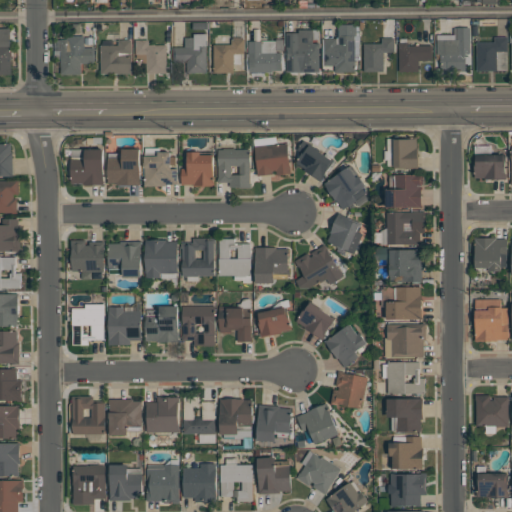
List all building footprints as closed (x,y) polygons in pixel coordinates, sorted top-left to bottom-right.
[(324,66),(335,65),(335,72),(356,72),(354,24),(338,25),(339,38),(324,39),(324,66)] [(470,28),(453,28),(454,35),(438,35),(438,71),(466,71),(466,54),(470,54),(470,28)] [(286,31),(287,72),(319,71),(319,31),(286,31)] [(207,73),(206,35),(185,36),(185,47),(173,47),(174,62),(187,62),(187,73),(207,73)] [(94,47),(85,47),(85,37),(59,37),(60,75),(81,74),(81,63),(94,63),(94,47)] [(477,42),(476,71),(507,71),(508,37),(494,37),(494,42),(477,42)] [(364,43),(364,71),(384,71),(384,52),(395,52),(395,38),(381,38),(381,43),(364,43)] [(231,44),(213,45),(214,73),(233,72),(233,64),(241,63),(241,54),(244,54),(244,39),(231,39),(231,44)] [(101,74),(132,73),(132,40),(118,40),(118,42),(100,43),(101,74)] [(167,73),(167,45),(149,45),(149,40),(136,40),(136,55),(146,55),(147,73),(167,73)] [(248,41),(249,72),(283,71),(282,41),(248,41)] [(399,72),(419,72),(419,61),(432,60),(432,45),(399,45),(399,72)] [(0,74),(11,74),(11,47),(0,46),(0,74)] [(418,139),(387,139),(387,167),(418,167),(418,139)] [(0,176),(13,176),(13,144),(0,143),(0,176)] [(291,173),(288,143),(255,146),(258,175),(276,173),(276,175),(291,173)] [(333,159),(307,145),(296,166),(323,180),(333,159)] [(251,186),(250,148),(218,149),(219,182),(230,182),(230,187),(251,186)] [(104,184),(103,149),(71,149),(72,184),(104,184)] [(140,184),(140,149),(121,149),(121,153),(107,154),(108,184),(140,184)] [(144,156),(144,185),(176,186),(176,169),(171,169),(171,152),(158,152),(158,156),(144,156)] [(213,153),(187,153),(188,168),(181,168),(182,186),(214,185),(213,153)] [(505,155),(475,155),(475,178),(504,179),(505,155)] [(324,182),(341,211),(355,202),(357,206),(369,200),(362,188),(364,188),(351,166),(324,182)] [(423,207),(422,174),(395,175),(395,189),(385,189),(385,208),(423,207)] [(19,180),(0,180),(0,212),(17,213),(17,195),(19,194),(19,180)] [(388,245),(420,244),(420,233),(425,233),(424,211),(387,212),(388,245)] [(362,233),(357,231),(360,223),(338,214),(326,242),(353,254),(362,233)] [(19,219),(0,218),(0,251),(20,251),(19,219)] [(214,238),(193,238),(193,245),(182,245),(182,276),(215,276),(214,238)] [(219,276),(251,276),(250,244),(235,244),(235,238),(219,239),(219,276)] [(507,269),(507,238),(476,238),(475,269),(507,269)] [(104,240),(71,241),(72,272),(104,271),(104,240)] [(145,240),(146,278),(178,278),(178,240),(145,240)] [(141,242),(110,241),(109,268),(123,268),(123,277),(141,277),(141,242)] [(327,279),(329,284),(342,278),(327,245),(295,259),(303,276),(295,280),(301,291),(327,279)] [(274,283),(275,272),(288,273),(289,248),(256,247),(255,283),(274,283)] [(0,288),(20,289),(21,273),(16,273),(16,257),(0,256),(0,288)] [(387,320),(422,319),(421,286),(382,287),(382,308),(386,308),(387,320)] [(0,293),(0,326),(18,327),(19,294),(0,293)] [(475,341),(508,340),(508,307),(502,307),(502,299),(475,299),(475,341)] [(324,338),(335,316),(307,303),(297,325),(324,338)] [(73,345),(88,345),(88,340),(104,340),(104,304),(84,304),(84,308),(72,308),(73,345)] [(109,345),(132,345),(132,340),(142,340),(141,306),(108,307),(109,345)] [(179,341),(178,306),(162,306),(162,315),(146,315),(146,342),(179,341)] [(182,307),(183,340),(194,340),(194,345),(216,344),(215,306),(182,307)] [(256,313),(261,337),(291,330),(286,306),(256,313)] [(251,318),(242,318),(242,307),(219,308),(220,332),(236,331),(237,342),(252,341),(251,318)] [(343,368),(359,358),(355,352),(366,345),(352,323),(325,341),(343,368)] [(425,355),(424,325),(387,325),(387,356),(425,355)] [(0,363),(19,364),(19,331),(0,330),(0,363)] [(387,394),(425,394),(425,378),(420,378),(420,362),(388,362),(387,394)] [(0,369),(0,401),(20,400),(19,369),(0,369)] [(367,377),(338,372),(335,388),(334,388),(331,404),(361,409),(367,377)] [(476,426),(509,425),(508,396),(476,396),(476,426)] [(106,434),(105,403),(94,403),(94,397),(72,397),(73,435),(106,434)] [(147,432),(179,432),(179,397),(157,397),(157,402),(147,402),(147,432)] [(215,401),(202,401),(202,418),(195,418),(195,400),(191,400),(191,397),(184,397),(184,434),(199,434),(199,443),(215,443),(215,401)] [(221,435),(239,434),(238,424),(253,424),(252,398),(220,399),(221,435)] [(388,399),(388,417),(397,417),(397,432),(423,431),(422,398),(388,399)] [(142,399),(109,400),(110,436),(128,435),(128,424),(142,424),(142,399)] [(0,405),(0,438),(19,439),(19,406),(0,405)] [(258,441),(276,441),(276,431),(291,432),(291,407),(259,405),(258,441)] [(338,436),(328,405),(297,414),(302,431),(310,429),(314,443),(338,436)] [(423,436),(406,436),(406,442),(390,442),(391,469),(423,468),(423,436)] [(20,443),(0,443),(0,475),(20,476),(20,443)] [(305,465),(297,479),(309,486),(310,484),(326,494),(341,469),(310,450),(302,463),(305,465)] [(275,457),(258,458),(259,493),(291,492),(290,465),(276,465),(275,457)] [(253,501),(252,464),(236,464),(236,461),(220,461),(221,496),(236,496),(236,501),(253,501)] [(183,468),(184,498),(195,497),(195,502),(217,502),(216,463),(200,463),(200,468),(183,468)] [(143,499),(142,469),(129,469),(129,464),(110,464),(111,500),(143,499)] [(179,464),(147,465),(148,502),(180,501),(179,464)] [(106,466),(74,466),(74,504),(95,504),(95,499),(107,499),(106,466)] [(507,473),(478,474),(478,498),(508,497),(507,473)] [(389,474),(390,506),(421,506),(421,495),(426,495),(425,474),(389,474)] [(23,481),(0,481),(0,511),(18,511),(18,502),(23,502),(23,481)] [(327,498),(335,511),(355,511),(368,503),(354,481),(327,498)]
